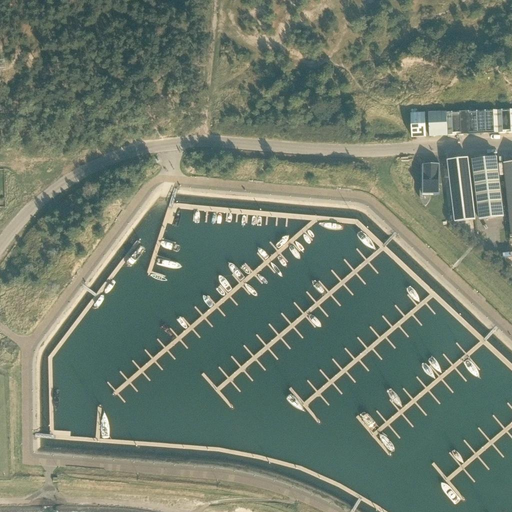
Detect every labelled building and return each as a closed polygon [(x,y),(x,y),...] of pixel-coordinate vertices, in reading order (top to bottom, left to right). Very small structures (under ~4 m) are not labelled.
[(480,134),(489,133),(488,110),(479,111),(480,134)] [(489,133),(497,133),(496,110),(488,110),(489,133)] [(497,133),(506,133),(505,110),(496,110),(497,133)] [(464,134),(472,134),(471,111),(463,112),(464,134)] [(472,134),(480,134),(479,111),(471,111),(472,134)] [(428,136),(446,135),(445,112),(427,113),(428,136)] [(446,135),(455,135),(454,112),(445,112),(446,135)] [(455,135),(464,134),(463,112),(454,112),(455,135)] [(410,137),(425,136),(424,113),(409,114),(410,137)] [(478,220),(478,219),(502,217),(495,157),(471,160),(478,220)] [(467,158),(446,160),(454,223),(474,220),(467,158)] [(510,235),(511,234),(511,161),(503,163),(510,235)] [(439,164),(422,165),(422,196),(439,195),(439,164)]
